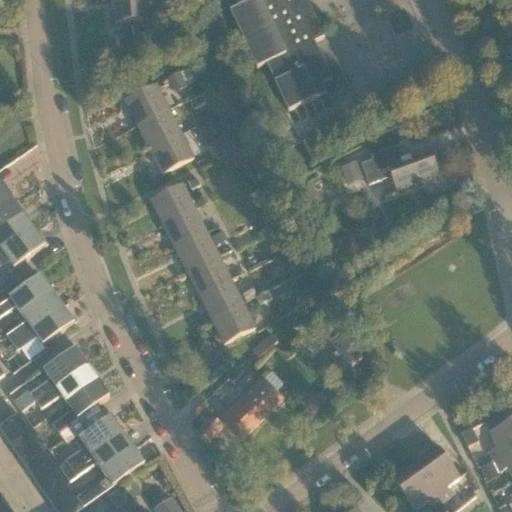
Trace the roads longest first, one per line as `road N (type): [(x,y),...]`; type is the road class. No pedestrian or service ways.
road 1 (residential): [(211,511),(111,324),(59,160),(34,0)]
road 2 (residential): [(272,511),(511,342)]
road 3 (tertiary): [(503,218),(481,118),(431,0)]
